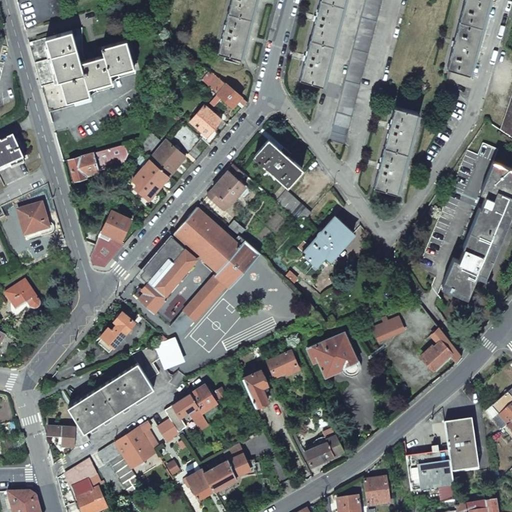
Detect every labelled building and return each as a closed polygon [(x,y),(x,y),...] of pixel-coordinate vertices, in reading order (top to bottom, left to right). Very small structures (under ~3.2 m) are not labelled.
[(271,0),(247,0),(234,54),(256,60),(271,0)] [(323,84),(344,0),(319,0),(299,79),(323,84)] [(346,142),(382,0),(366,0),(331,138),(346,142)] [(469,74),(488,0),(464,0),(446,68),(469,74)] [(82,27),(29,42),(39,77),(49,112),(76,104),(76,101),(83,99),(82,97),(91,95),(90,92),(98,90),(97,88),(105,85),(105,83),(112,80),(112,78),(120,76),(119,73),(127,71),(126,68),(135,66),(127,39),(102,46),(104,54),(85,59),(83,50),(82,27)] [(205,74),(211,79),(215,75),(209,70),(205,74)] [(208,83),(210,85),(217,77),(215,75),(211,79),(208,83)] [(217,77),(210,85),(218,93),(216,96),(220,99),(222,97),(232,106),(234,104),(236,102),(238,101),(243,105),(247,102),(226,84),(225,84),(217,77)] [(511,93),(500,129),(511,137),(511,93)] [(199,136),(201,137),(209,144),(219,133),(213,128),(217,124),(221,119),(208,109),(203,105),(189,121),(202,132),(199,136)] [(396,192),(418,112),(394,106),(373,186),(396,192)] [(182,121),(166,140),(185,156),(193,147),(201,137),(199,136),(182,121)] [(146,128),(141,146),(147,153),(159,140),(146,128)] [(13,137),(0,142),(0,170),(23,160),(18,148),(13,137)] [(261,147),(254,155),(287,184),(302,168),(268,139),(261,147)] [(166,140),(150,159),(168,175),(185,156),(166,140)] [(124,144),(69,159),(74,180),(79,179),(85,177),(84,174),(122,163),(127,152),(124,144)] [(150,159),(132,179),(138,184),(135,187),(148,198),(158,187),(168,175),(150,159)] [(443,281),(470,292),(478,271),(481,272),(486,274),(511,210),(511,202),(509,202),(511,194),(511,168),(493,160),(480,192),(486,195),(480,208),(479,207),(463,246),(464,247),(459,260),(453,258),(444,280),(443,281)] [(223,176),(212,189),(229,204),(238,194),(243,199),(251,190),(238,179),(243,173),(233,164),(223,176)] [(212,189),(207,195),(224,210),(229,204),(212,189)] [(286,189),(276,201),(301,223),(311,212),(286,189)] [(41,203),(17,210),(24,235),(48,228),(47,223),(44,213),(41,203)] [(185,220),(174,233),(177,236),(218,271),(216,274),(227,284),(230,288),(260,252),(240,235),(239,234),(235,239),(197,206),(185,220)] [(111,211),(91,258),(92,264),(104,266),(123,244),(110,238),(111,235),(121,239),(126,229),(130,218),(111,211)] [(317,235),(302,253),(315,265),(324,254),(330,259),(353,232),(344,224),(334,215),(322,230),(317,230),(317,235)] [(234,220),(229,226),(239,234),(240,235),(245,229),(234,220)] [(48,228),(24,235),(24,237),(35,234),(36,237),(51,233),(53,231),(54,229),(54,227),(53,226),(51,224),(48,223),(47,223),(48,228)] [(172,236),(143,269),(145,270),(143,272),(140,275),(148,282),(142,289),(140,288),(134,294),(154,311),(167,296),(166,294),(197,258),(172,236)] [(216,274),(184,311),(196,320),(227,284),(216,274)] [(25,279),(4,293),(15,310),(24,305),(26,308),(28,310),(29,310),(31,311),(33,310),(36,309),(39,307),(39,304),(39,303),(39,301),(32,290),(25,279)] [(122,311),(101,335),(103,337),(114,346),(118,341),(122,336),(124,337),(128,332),(127,331),(135,322),(122,311)] [(171,326),(182,336),(196,320),(184,311),(171,326)] [(376,338),(403,326),(399,317),(372,329),(376,338)] [(441,362),(450,354),(456,363),(462,356),(440,328),(432,336),(437,342),(421,357),(432,370),(441,362)] [(340,332),(307,348),(313,362),(318,360),(325,376),(335,372),(345,368),(346,370),(348,371),(350,372),(352,372),(355,371),(357,368),(357,364),(356,362),(358,361),(348,339),(344,341),(340,332)] [(103,337),(98,343),(109,351),(114,346),(103,337)] [(163,367),(164,368),(180,361),(173,338),(169,339),(163,341),(171,363),(163,367)] [(159,358),(163,367),(171,363),(163,341),(161,342),(155,344),(159,358)] [(155,344),(132,354),(137,362),(138,362),(148,379),(159,372),(153,362),(159,358),(155,344)] [(257,346),(250,349),(256,361),(263,359),(257,346)] [(291,349),(267,360),(274,376),(285,371),(286,373),(299,368),(291,349)] [(249,350),(241,354),(243,359),(251,355),(249,350)] [(137,362),(68,406),(79,424),(84,431),(154,388),(148,379),(138,362),(137,362)] [(260,369),(242,377),(256,406),(262,403),(268,400),(262,386),(267,384),(267,383),(261,369),(260,369)] [(205,383),(190,393),(198,405),(202,411),(217,402),(205,383)] [(219,388),(214,391),(218,398),(223,395),(219,388)] [(180,416),(198,405),(190,393),(165,409),(170,418),(176,427),(183,423),(180,416)] [(493,419),(502,430),(506,426),(511,420),(511,398),(507,393),(491,407),(498,415),(493,419)] [(170,418),(158,426),(166,440),(179,431),(176,427),(170,418)] [(148,420),(140,425),(143,431),(149,428),(152,426),(148,420)] [(448,451),(451,472),(478,469),(471,420),(457,422),(444,424),(448,451)] [(74,427),(73,445),(81,444),(89,439),(84,431),(79,424),(74,427)] [(48,425),(47,434),(57,434),(57,438),(61,438),(61,444),(73,445),(74,427),(48,425)] [(139,426),(115,441),(130,466),(155,451),(139,426)] [(144,433),(153,448),(159,445),(149,428),(143,431),(144,433)] [(307,430),(299,434),(302,440),(310,436),(307,430)] [(309,448),(304,450),(311,465),(327,457),(343,450),(335,432),(325,436),(326,439),(318,443),(316,440),(307,445),(309,448)] [(115,441),(99,451),(105,462),(110,460),(131,494),(143,488),(115,441)] [(210,467),(204,471),(214,489),(236,477),(236,476),(246,474),(257,472),(254,458),(246,460),(238,444),(224,451),(227,459),(217,464),(215,461),(208,464),(210,467)] [(405,457),(410,491),(442,487),(444,502),(455,500),(451,472),(448,451),(438,452),(437,447),(431,447),(432,453),(419,455),(405,457)] [(90,457),(65,473),(79,511),(91,511),(107,506),(98,485),(104,483),(103,480),(100,481),(90,457)] [(172,461),(166,465),(171,473),(177,469),(172,461)] [(214,489),(204,471),(201,467),(182,478),(187,486),(191,484),(198,498),(206,493),(214,489)] [(363,481),(367,506),(378,504),(379,504),(389,503),(385,478),(374,479),(363,481)] [(30,491),(6,492),(12,511),(40,511),(36,496),(30,491)] [(12,511),(6,492),(0,492),(0,499),(3,511),(12,511)] [(336,499),(337,511),(359,511),(358,496),(347,498),(336,499)] [(456,511),(497,511),(495,501),(456,507),(456,511)]
